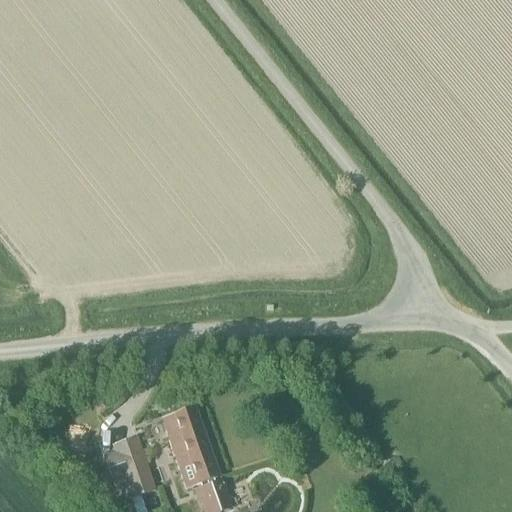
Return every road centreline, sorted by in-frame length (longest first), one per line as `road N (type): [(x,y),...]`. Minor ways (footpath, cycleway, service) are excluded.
road 1 (unclassified): [(0,352),(416,319)]
road 2 (unclassified): [(416,319),(410,259),(392,221),(214,0)]
